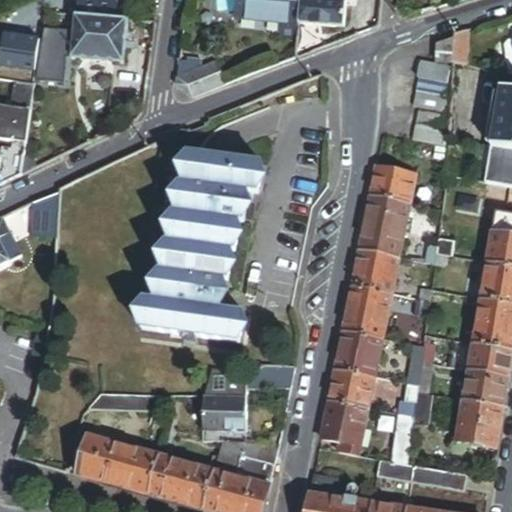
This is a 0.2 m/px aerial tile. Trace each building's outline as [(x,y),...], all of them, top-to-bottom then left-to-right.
[(301,0),(239,0),(237,17),(280,23),(278,38),(298,41),(299,28),(302,0),(301,0)] [(346,5),(302,0),(299,28),(343,33),(346,5)] [(125,44),(127,24),(68,18),(67,24),(74,25),(73,35),(70,61),(123,67),(124,50),(125,44)] [(70,61),(73,35),(45,33),(43,48),(38,83),(62,85),(65,60),(70,61)] [(467,33),(454,37),(454,43),(453,60),(466,61),(467,33)] [(0,49),(0,51),(0,85),(17,88),(36,91),(43,48),(8,42),(7,50),(0,49)] [(453,60),(454,43),(438,49),(438,66),(453,66),(453,60)] [(452,71),(421,65),(418,79),(449,85),(452,71)] [(226,88),(201,66),(178,75),(176,89),(191,102),(226,88)] [(321,78),(308,83),(309,94),(326,93),(321,78)] [(447,115),(452,87),(419,82),(414,110),(447,115)] [(0,111),(0,144),(14,147),(27,149),(36,91),(17,88),(13,108),(8,107),(7,112),(0,111)] [(511,152),(511,91),(501,89),(492,149),(511,152)] [(326,93),(309,94),(309,102),(327,101),(327,93),(326,93)] [(445,150),(451,120),(419,114),(414,144),(445,150)] [(3,153),(0,172),(0,189),(22,179),(27,149),(14,147),(13,154),(3,153)] [(492,149),(479,147),(476,162),(482,163),(481,171),(488,172),(492,149)] [(511,152),(492,149),(488,172),(485,186),(511,190),(511,152)] [(261,167),(188,158),(185,188),(181,187),(178,216),(174,215),(170,245),(166,244),(163,274),(160,274),(157,304),(146,302),(142,334),(241,346),(244,316),(229,314),(230,305),(226,304),(229,284),(231,284),(235,255),(237,255),(241,226),(243,226),(246,205),(250,206),(251,197),(258,198),(261,167)] [(396,175),(377,171),(372,197),(391,201),(396,175)] [(391,201),(410,205),(416,179),(396,175),(391,201)] [(32,241),(58,242),(58,233),(59,196),(34,205),(32,241)] [(399,262),(410,205),(391,201),(372,197),(360,254),(399,262)] [(0,269),(20,259),(5,219),(0,221),(0,269)] [(511,270),(511,239),(494,237),(489,267),(511,270)] [(455,245),(439,242),(437,258),(453,260),(455,245)] [(399,262),(360,254),(353,288),(392,296),(399,262)] [(511,308),(511,270),(489,267),(482,303),(511,308)] [(388,312),(392,296),(353,288),(344,334),(382,342),(388,312)] [(433,295),(423,293),(421,302),(431,304),(433,295)] [(417,301),(392,296),(388,312),(414,318),(417,301)] [(427,320),(431,304),(421,302),(417,301),(414,318),(427,320)] [(511,353),(511,308),(482,303),(475,347),(511,353)] [(382,342),(344,334),(336,373),(374,381),(382,342)] [(437,349),(425,347),(425,350),(422,366),(434,368),(437,349)] [(509,380),(511,361),(511,353),(475,347),(470,374),(509,380)] [(425,350),(411,348),(405,386),(419,388),(422,366),(425,350)] [(434,368),(422,366),(419,388),(418,396),(429,398),(434,368)] [(290,390),(294,370),(264,370),(247,384),(235,376),(233,398),(205,399),(204,435),(246,435),(246,391),(290,390)] [(368,413),(374,381),(336,373),(329,405),(368,413)] [(504,410),(509,380),(470,374),(465,403),(504,410)] [(403,404),(416,406),(418,396),(419,388),(405,386),(403,404)] [(413,425),(430,428),(434,399),(429,398),(418,396),(416,406),(414,420),(413,425)] [(160,413),(165,398),(101,397),(88,412),(160,413)] [(497,453),(504,410),(465,403),(458,446),(497,453)] [(416,406),(403,404),(400,418),(414,420),(416,406)] [(360,451),(368,413),(329,405),(322,443),(343,447),(360,451)] [(413,425),(414,420),(400,418),(393,465),(407,467),(413,425)] [(150,499),(161,459),(88,440),(78,480),(150,499)] [(262,511),(279,446),(224,445),(215,474),(205,511),(262,511)] [(343,447),(341,456),(358,460),(360,451),(343,447)] [(205,511),(215,474),(161,459),(150,499),(200,511),(205,511)] [(378,482),(412,487),(415,469),(407,467),(393,465),(380,463),(378,482)] [(465,495),(468,478),(415,469),(412,487),(465,495)] [(315,478),(308,511),(373,511),(374,507),(339,502),(342,482),(315,478)]
